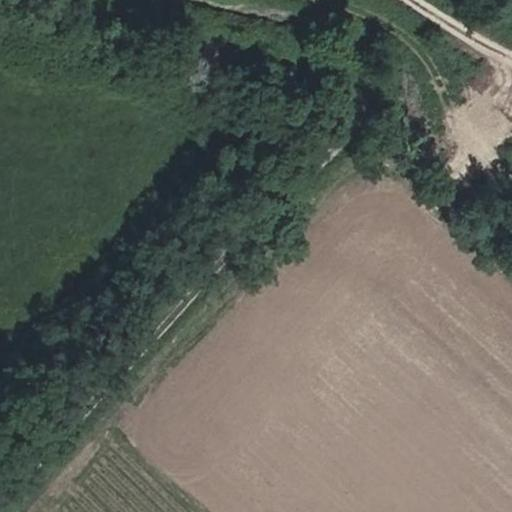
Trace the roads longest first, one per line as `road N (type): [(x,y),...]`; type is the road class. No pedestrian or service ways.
road 1 (track): [(0,498),(274,203),(339,150),(353,119),(347,86),(334,74),(264,62),(59,0)]
road 2 (track): [(408,0),(511,61)]
